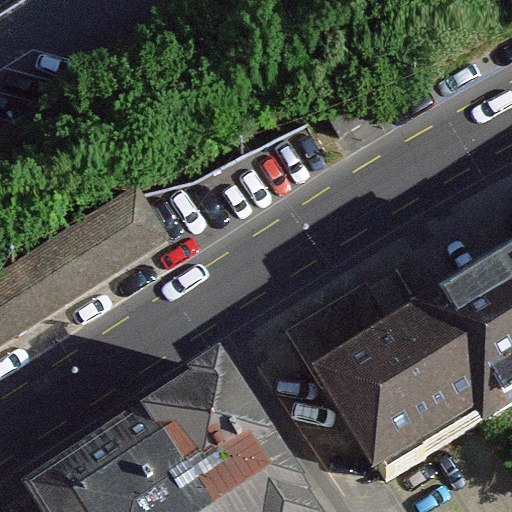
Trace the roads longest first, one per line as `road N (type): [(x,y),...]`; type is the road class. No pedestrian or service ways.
road 1 (primary): [(0,438),(511,120)]
road 2 (motorway): [(0,82),(130,0)]
